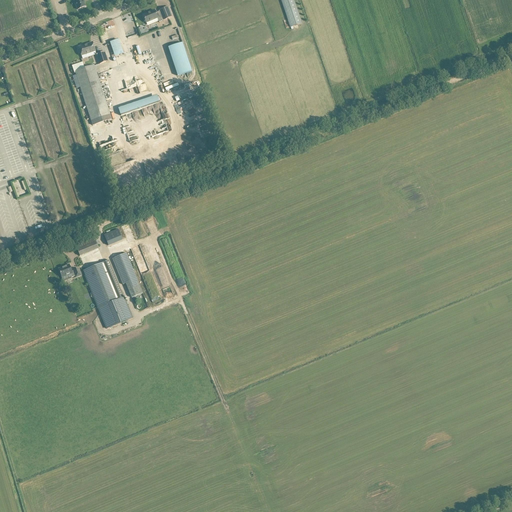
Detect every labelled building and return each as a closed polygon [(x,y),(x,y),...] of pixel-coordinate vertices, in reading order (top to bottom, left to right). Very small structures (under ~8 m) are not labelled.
[(73,0),(78,10),(85,7),(82,0),(73,0)] [(280,0),(290,28),(291,28),(302,24),(293,0),(280,0)] [(143,15),(146,23),(158,18),(159,22),(161,22),(172,17),(168,7),(159,11),(159,12),(156,13),(154,10),(143,15)] [(118,41),(111,43),(115,54),(122,52),(118,41)] [(82,56),(87,54),(95,51),(92,43),(79,47),(82,56)] [(170,47),(168,48),(177,76),(179,76),(192,71),(182,43),(170,47)] [(108,62),(104,52),(96,55),(99,64),(108,62)] [(82,62),(72,66),(74,73),(75,73),(76,75),(72,76),(77,89),(80,88),(93,126),(112,119),(94,65),(84,69),(82,62)] [(117,107),(119,115),(159,104),(157,96),(117,107)] [(79,256),(98,249),(95,240),(76,247),(79,256)] [(143,294),(139,285),(129,260),(128,258),(126,253),(112,259),(123,285),(126,284),(131,298),(143,294)] [(83,271),(99,308),(98,308),(106,329),(133,318),(126,301),(126,302),(124,298),(109,260),(104,262),(83,271)] [(58,269),(60,274),(62,278),(71,275),(72,278),(75,276),(76,278),(81,276),(79,269),(73,271),(74,272),(72,273),(69,265),(58,269)]
